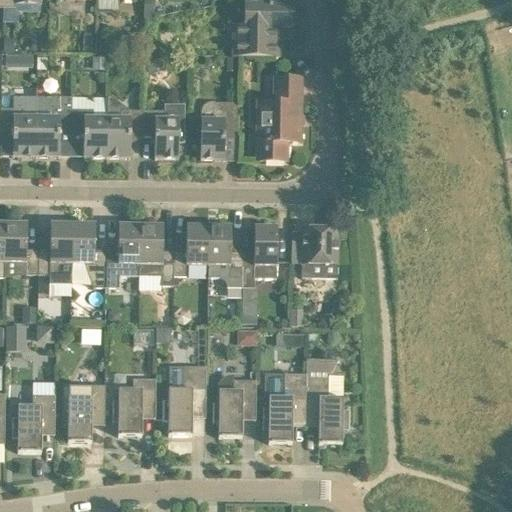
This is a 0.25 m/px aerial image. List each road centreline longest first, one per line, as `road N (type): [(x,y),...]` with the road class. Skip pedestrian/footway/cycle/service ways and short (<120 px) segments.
road 1 (residential): [(0,192),(328,197),(312,0)]
road 2 (residential): [(0,511),(149,490),(333,492),(351,511)]
